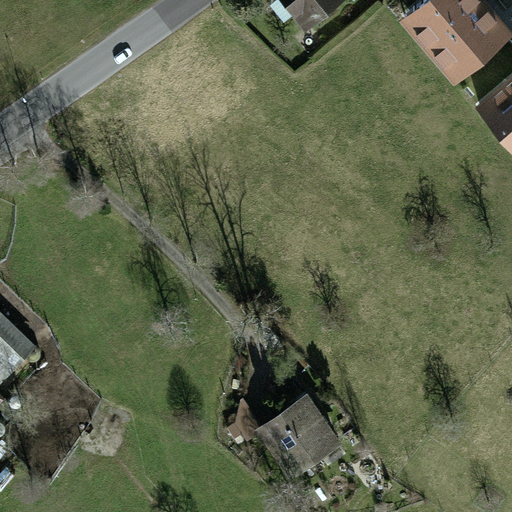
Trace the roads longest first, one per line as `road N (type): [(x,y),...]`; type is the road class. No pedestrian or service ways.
road 1 (unknown): [(24,113),(234,315),(256,358),(254,377)]
road 2 (tertiary): [(0,130),(186,0)]
